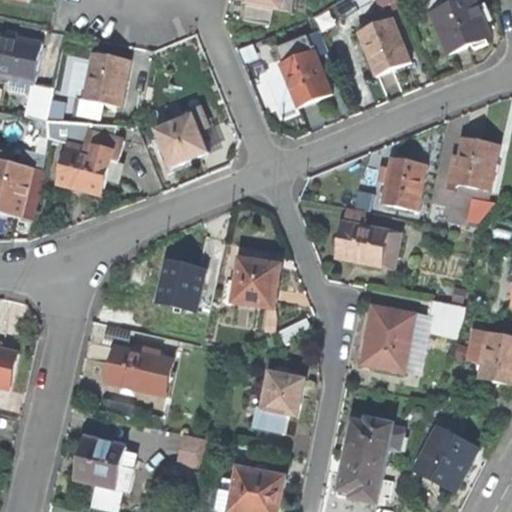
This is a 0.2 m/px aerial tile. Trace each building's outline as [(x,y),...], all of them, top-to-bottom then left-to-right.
[(247,0),(243,23),(269,28),(272,12),(281,14),(281,12),(292,14),(294,1),(287,0),(247,0)] [(488,42),(491,41),(475,2),(453,11),(448,0),(447,0),(428,8),(448,58),(473,48),(475,53),(482,50),(490,47),(488,42)] [(411,67),(393,23),(359,37),(377,80),(394,73),(411,67)] [(13,41),(1,39),(0,41),(0,79),(37,87),(43,56),(45,47),(24,43),(13,41)] [(315,106),(332,99),(314,56),(313,57),(306,40),(275,53),(279,64),(285,62),(287,68),(281,70),(280,71),(297,114),(315,106)] [(87,96),(86,104),(100,107),(123,111),(132,65),(110,60),(95,57),(87,96)] [(274,90),(260,96),(272,124),(285,118),(274,90)] [(55,97),(40,94),(33,123),(38,124),(49,126),(55,97)] [(96,129),(100,107),(86,104),(87,96),(79,95),(74,128),(89,129),(96,129)] [(158,134),(172,171),(191,164),(208,158),(199,136),(209,133),(201,112),(191,116),(193,121),(158,134)] [(51,145),(49,126),(38,124),(33,143),(51,147),(51,145)] [(74,128),(49,126),(51,145),(59,145),(69,143),(70,147),(59,189),(86,196),(104,201),(112,165),(121,166),(126,145),(93,137),(90,139),(87,136),(89,129),(74,128)] [(453,160),(448,187),(490,196),(499,151),(478,146),(463,143),(459,162),(453,160)] [(0,216),(35,226),(48,178),(13,168),(16,158),(0,153),(0,216)] [(402,166),(390,164),(381,208),(418,215),(426,171),(402,166)] [(400,237),(344,225),(340,248),(337,263),(380,272),(385,252),(397,254),(400,237)] [(234,308),(274,313),(278,286),(280,271),(265,269),(266,260),(248,258),(247,267),(240,266),(234,308)] [(205,277),(169,268),(166,280),(160,307),(196,316),(205,277)] [(430,304),(426,322),(429,323),(427,335),(456,341),(461,310),(430,304)] [(409,346),(414,320),(373,312),(368,334),(362,369),(403,377),(409,346)] [(424,349),(427,335),(429,323),(426,322),(414,320),(409,346),(424,349)] [(303,328),(282,338),(288,351),(309,341),(303,328)] [(511,343),(476,336),(472,356),(483,358),(478,384),(511,389),(511,343)] [(161,355),(138,350),(136,355),(116,350),(112,369),(108,387),(166,400),(175,363),(160,360),(161,355)] [(19,356),(1,352),(0,351),(0,389),(10,392),(14,375),(19,356)] [(271,378),(263,414),(287,419),(297,422),(302,398),(305,385),(271,378)] [(287,419),(263,414),(258,413),(254,432),(283,439),(287,419)] [(349,444),(345,460),(385,468),(393,429),(366,424),(365,430),(352,427),(349,444)] [(438,432),(414,477),(453,497),(464,477),(477,452),(438,432)] [(217,445),(187,438),(180,468),(210,475),(217,445)] [(77,484),(129,495),(134,473),(123,471),(128,451),(86,441),(81,464),(77,484)] [(350,505),(376,508),(385,468),(345,460),(342,478),(338,495),(350,498),(350,505)] [(222,494),(217,511),(280,511),(282,505),(286,484),(239,474),(234,497),(222,494)]
